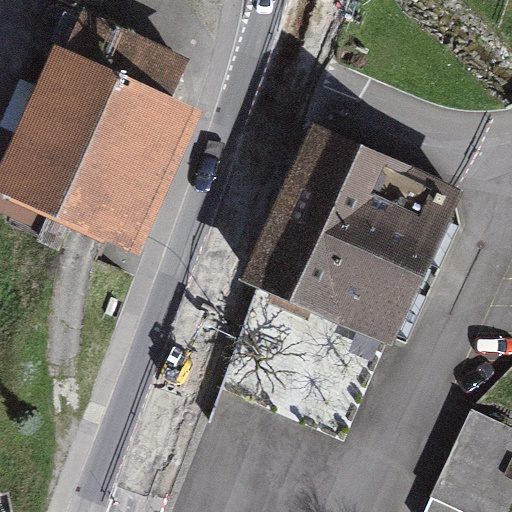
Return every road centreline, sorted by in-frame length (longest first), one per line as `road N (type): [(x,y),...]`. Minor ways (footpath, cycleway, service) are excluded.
road 1 (tertiary): [(106,511),(291,0)]
road 2 (unknown): [(297,511),(370,422),(511,195)]
